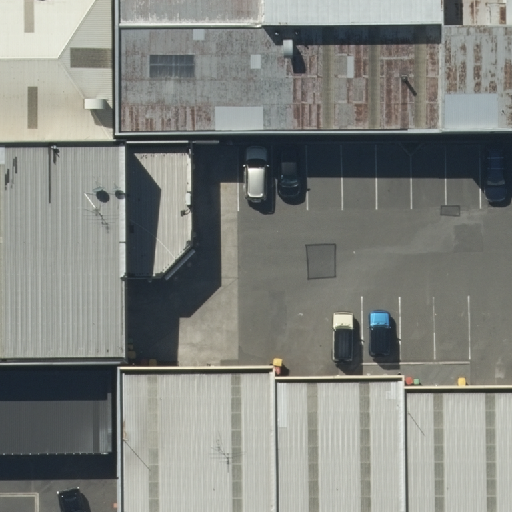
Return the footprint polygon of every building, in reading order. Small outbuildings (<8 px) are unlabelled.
[(0,0),(0,140),(108,140),(105,0),(0,0)] [(511,0),(105,0),(108,140),(511,134),(511,0)] [(116,147),(0,147),(0,370),(116,371),(116,147)] [(511,511),(511,374),(108,376),(109,448),(108,511),(511,511)] [(0,449),(109,448),(108,376),(0,376),(0,449)]
